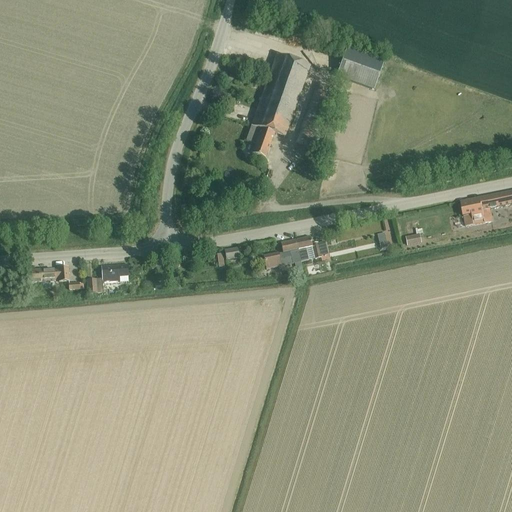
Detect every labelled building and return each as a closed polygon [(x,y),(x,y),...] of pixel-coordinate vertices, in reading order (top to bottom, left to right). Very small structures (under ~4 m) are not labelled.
[(336,77),(343,80),(374,91),(384,62),(347,49),(336,77)] [(310,68),(276,56),(245,142),(255,146),(251,156),(265,161),(274,136),(284,139),(310,68)] [(315,150),(336,93),(339,87),(331,84),(328,89),(316,85),(295,143),(315,150)] [(461,207),(463,218),(465,228),(493,223),(491,209),(511,205),(511,194),(480,201),(481,203),(461,207)] [(385,238),(378,239),(380,250),(383,249),(387,248),(385,238)] [(310,240),(297,243),(299,252),(301,264),(309,263),(309,261),(307,251),(312,250),(310,240)] [(296,242),(282,245),(283,254),(284,255),(290,254),(291,261),(292,261),(293,265),(301,264),(299,252),(297,243),(297,242),(296,242)] [(314,261),(321,260),(322,263),(329,261),(325,245),(319,246),(319,245),(313,246),(314,251),(312,251),(314,261)] [(239,259),(238,250),(225,252),(226,261),(239,259)] [(274,256),(264,258),(267,271),(282,268),(281,263),(279,256),(274,257),(274,256)] [(96,281),(87,282),(88,296),(97,295),(104,295),(103,289),(103,286),(116,284),(120,284),(120,279),(128,278),(127,266),(114,267),(101,268),(102,280),(96,281)] [(28,272),(29,286),(42,285),(42,283),(58,282),(58,284),(69,283),(68,268),(58,269),(40,271),(28,272)] [(69,292),(80,291),(84,290),(83,284),(79,284),(68,285),(69,292)]
